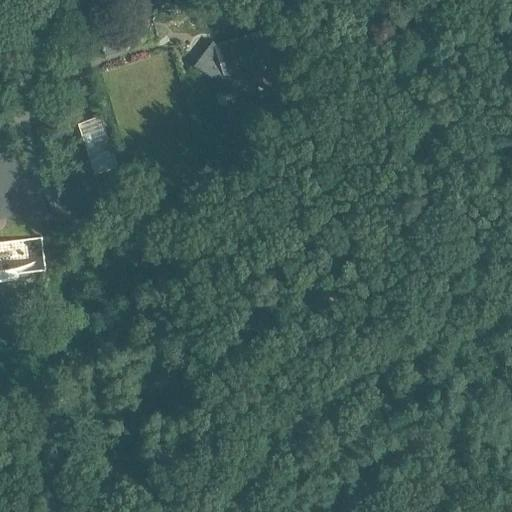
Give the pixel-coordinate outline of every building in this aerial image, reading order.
[(127,52),(114,12),(93,18),(105,59),(127,52)] [(216,46),(227,82),(274,68),(263,32),(216,46)] [(101,117),(77,125),(95,176),(118,168),(101,117)] [(58,120),(35,126),(40,143),(64,136),(58,120)] [(76,181),(93,175),(88,160),(70,166),(76,181)]
